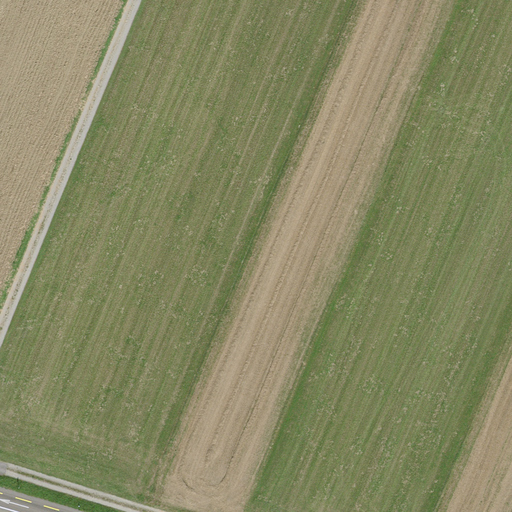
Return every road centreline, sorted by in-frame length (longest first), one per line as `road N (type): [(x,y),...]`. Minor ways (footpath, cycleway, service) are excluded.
road 1 (track): [(135,0),(0,333)]
road 2 (track): [(148,511),(0,469)]
